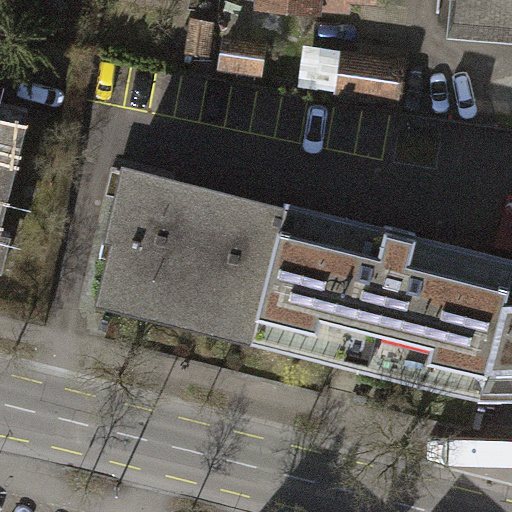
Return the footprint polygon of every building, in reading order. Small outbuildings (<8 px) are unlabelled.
[(8,0),(0,0),(0,27),(2,28),(8,0)] [(511,35),(511,0),(453,0),(451,32),(511,35)] [(209,23),(190,21),(186,52),(205,54),(209,23)] [(260,43),(228,40),(225,66),(257,70),(260,43)] [(396,64),(343,57),(339,87),(392,94),(396,64)] [(0,214),(22,120),(0,115),(0,214)] [(253,332),(284,208),(126,169),(111,231),(119,233),(103,295),(253,332)] [(284,208),(253,332),(292,342),(295,328),(442,364),(440,375),(480,385),(511,260),(414,235),(415,231),(382,223),(381,228),(285,204),(284,208)] [(511,257),(511,260),(480,385),(511,384),(511,257)]
